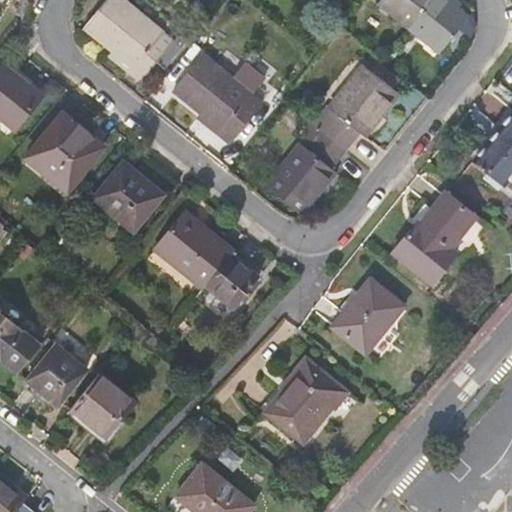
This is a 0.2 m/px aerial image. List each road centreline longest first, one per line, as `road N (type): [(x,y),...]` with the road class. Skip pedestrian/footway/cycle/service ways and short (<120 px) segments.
road 1 (residential): [(58,0),(52,16),(62,53),(288,238),(306,241),(345,225),(491,46),(496,25),(488,0)]
road 2 (residential): [(511,322),(341,511)]
